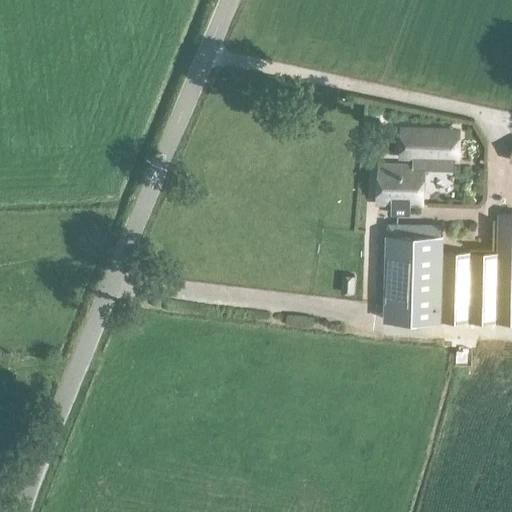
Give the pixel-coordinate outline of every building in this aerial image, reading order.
[(399,129),(398,157),(413,158),(454,159),(458,159),(459,130),(399,129)] [(380,164),(378,203),(396,204),(396,214),(406,215),(407,205),(422,205),(424,171),(424,166),(413,165),(380,164)] [(511,213),(498,213),(497,252),(497,323),(511,322),(511,213)] [(442,223),(405,223),(396,223),(396,234),(386,234),(384,320),(441,322),(442,321),(443,321),(443,251),(444,235),(442,235),(442,223)] [(497,252),(443,251),(443,321),(497,323),(497,252)] [(341,272),(340,294),(355,295),(355,290),(358,290),(358,279),(356,279),(356,273),(341,272)]
